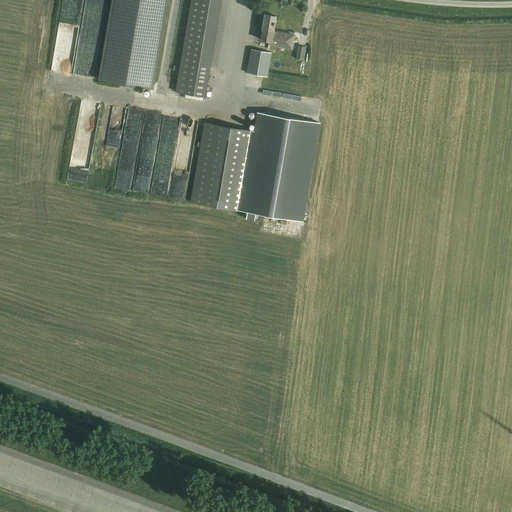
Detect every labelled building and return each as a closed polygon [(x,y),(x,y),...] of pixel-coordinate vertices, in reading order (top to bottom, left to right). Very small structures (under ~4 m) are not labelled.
[(112,0),(99,80),(153,89),(167,0),(112,0)] [(192,0),(177,91),(205,96),(221,0),(192,0)] [(261,22),(264,22),(262,30),(264,30),(262,40),(271,41),(270,45),(292,48),(294,35),(274,32),(276,16),(265,14),(262,14),(261,22)] [(297,46),(295,58),(304,60),(306,47),(297,46)] [(251,49),(247,73),(266,76),(270,52),(251,49)] [(205,122),(191,202),(243,211),(257,131),(205,122)]
